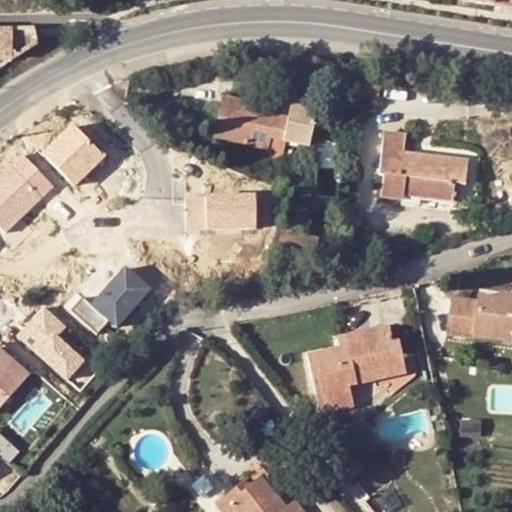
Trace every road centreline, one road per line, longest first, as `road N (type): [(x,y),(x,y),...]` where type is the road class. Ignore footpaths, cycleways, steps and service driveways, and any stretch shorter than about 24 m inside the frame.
road 1 (secondary): [(511,50),(289,20),(179,31),(117,47)]
road 2 (residential): [(212,310),(391,276),(511,236)]
road 3 (residential): [(0,503),(174,326),(212,310)]
road 4 (residential): [(212,310),(363,511)]
road 5 (residential): [(77,64),(93,93),(142,133),(158,180),(143,215),(99,230)]
road 6 (residential): [(117,47),(93,21),(0,15)]
